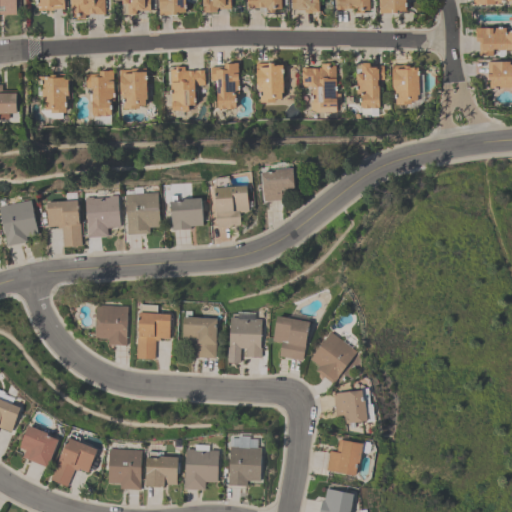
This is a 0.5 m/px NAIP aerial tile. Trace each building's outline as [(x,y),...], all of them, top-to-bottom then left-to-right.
[(15,0),(15,15),(0,15),(0,0),(15,0)] [(37,10),(36,0),(62,0),(62,9),(51,9),(51,10),(37,10)] [(70,0),(104,0),(104,15),(92,15),(92,13),(88,13),(88,15),(84,15),(84,18),(75,18),(75,16),(70,16),(70,0)] [(149,0),(149,10),(134,11),(134,14),(121,14),(120,0),(149,0)] [(184,0),(184,15),(158,15),(158,0),(184,0)] [(229,0),(229,9),(216,9),(216,12),(202,12),(201,0),(229,0)] [(280,0),(280,11),(266,11),(266,8),(261,8),(261,7),(258,7),(258,8),(246,8),(246,0),(280,0)] [(318,0),(318,12),(303,12),(303,9),(290,9),(290,0),(318,0)] [(368,0),(368,10),(363,10),(363,13),(353,13),(353,9),(350,9),(350,8),(345,8),(345,9),(334,9),(334,0),(368,0)] [(405,0),(405,11),(398,11),(398,10),(395,10),(396,14),(390,14),(390,13),(379,13),(378,0),(405,0)] [(475,28),(503,28),(503,31),(511,31),(511,50),(497,50),(497,49),(491,49),(491,55),(477,55),(477,42),(475,42),(475,28)] [(487,61),(508,61),(508,64),(511,64),(511,88),(497,88),(496,89),(493,89),(492,88),(489,88),(489,80),(486,80),(486,73),(487,73),(487,61)] [(215,107),(215,80),(209,80),(209,66),(223,66),(223,63),(233,63),(233,62),(237,62),(238,93),(234,93),(234,107),(233,107),(233,108),(217,109),(217,107),(215,107)] [(255,63),(266,63),(266,62),(272,62),(272,64),(281,64),(282,92),(280,92),(280,98),(274,98),(274,101),(259,102),(259,95),(257,95),(257,89),(255,89),(255,63)] [(359,107),(359,93),(355,93),(355,63),(361,63),(361,62),(366,62),(366,63),(368,63),(368,66),(382,65),(382,79),(376,79),(376,85),(377,85),(378,107),(377,107),(377,108),(361,108),(361,107),(359,107)] [(300,68),(311,67),(311,68),(316,68),(316,67),(320,67),(320,63),(328,63),(328,66),(335,65),(335,107),(325,107),(325,108),(318,108),(318,102),(311,102),(311,86),(301,86),(300,68)] [(417,67),(417,94),(416,94),(416,100),(409,100),(409,104),(394,104),(394,92),(391,92),(390,67),(391,67),(391,65),(394,65),(394,66),(407,65),(408,66),(413,66),(413,67),(417,67)] [(193,105),(187,105),(187,110),(170,110),(169,67),(174,67),(174,66),(178,66),(185,66),(185,70),(203,70),(203,85),(193,85),(193,105)] [(144,105),(137,105),(137,108),(122,108),(121,95),(119,95),(119,70),(129,70),(129,68),(136,68),(136,69),(145,69),(146,98),(144,99),(144,105)] [(93,125),(93,116),(92,116),(92,115),(91,115),(90,93),(85,93),(85,88),(84,88),(84,74),(98,74),(98,70),(112,70),(112,100),(109,100),(110,114),(109,115),(109,124),(93,125)] [(36,76),(48,76),(48,74),(54,74),(54,76),(63,76),(63,79),(67,79),(67,95),(68,95),(68,107),(64,107),(64,113),(49,113),(49,110),(43,110),(43,104),(41,104),(41,84),(39,84),(39,79),(36,79),(36,76)] [(14,113),(7,113),(7,119),(0,119),(0,93),(14,93),(14,113)] [(263,201),(261,171),(272,170),(272,169),(292,167),(293,189),(284,189),(285,200),(263,201)] [(213,187),(215,187),(214,178),(227,175),(230,186),(246,184),(248,211),(239,212),(240,226),(216,228),(213,187)] [(124,193),(156,191),(159,226),(148,227),(149,233),(128,234),(124,193)] [(119,226),(106,227),(107,235),(87,237),(84,197),(92,196),(93,198),(108,197),(108,195),(116,194),(119,226)] [(200,197),(202,225),(189,226),(189,228),(171,229),(169,201),(170,201),(169,196),(176,195),(176,201),(180,200),(180,198),(200,197)] [(0,206),(30,199),(37,233),(25,236),(26,241),(6,246),(0,216),(0,206)] [(81,245),(62,246),(61,228),(57,228),(57,226),(47,226),(45,202),(76,200),(78,223),(79,223),(81,245)] [(125,345),(106,344),(107,339),(93,338),(95,304),(127,306),(125,345)] [(168,340),(159,340),(158,340),(155,340),(154,359),(135,358),(136,336),(137,336),(138,312),(139,312),(140,304),(157,305),(156,313),(169,314),(168,340)] [(261,357),(244,357),(245,348),(240,348),(239,363),(227,362),(228,346),(229,347),(230,317),(237,317),(237,311),(254,312),(254,318),(261,318),(260,348),(261,348),(261,357)] [(278,356),(281,342),(271,340),(277,315),(309,322),(301,361),(278,356)] [(181,341),(182,317),(216,318),(214,358),(193,358),(193,341),(181,341)] [(308,359),(329,331),(356,351),(331,383),(314,370),(318,366),(308,359)] [(332,393),(360,389),(362,400),(363,400),(366,420),(345,423),(343,413),(335,414),(332,393)] [(0,390),(4,392),(3,394),(14,398),(12,404),(20,407),(10,433),(0,428),(0,390)] [(46,468),(21,457),(24,450),(18,447),(27,425),(46,434),(46,435),(57,440),(46,468)] [(49,479),(57,458),(58,459),(67,438),(68,438),(69,434),(79,438),(78,442),(96,449),(87,472),(78,469),(77,471),(73,469),(66,486),(49,479)] [(328,451),(335,452),(338,439),(361,444),(357,464),(356,464),(353,476),(324,470),(328,451)] [(218,450),(216,482),(204,481),(204,490),(183,489),(185,448),(194,449),(194,445),(208,445),(208,449),(218,450)] [(227,484),(229,446),(261,448),(259,481),(246,480),(246,485),(227,484)] [(138,490),(119,489),(119,483),(106,483),(109,448),(141,450),(138,490)] [(176,484),(163,484),(163,487),(144,486),(145,457),(147,457),(147,452),(156,452),(156,456),(177,456),(176,484)] [(352,494),(348,511),(317,511),(320,500),(322,500),(325,488),(352,494)]
